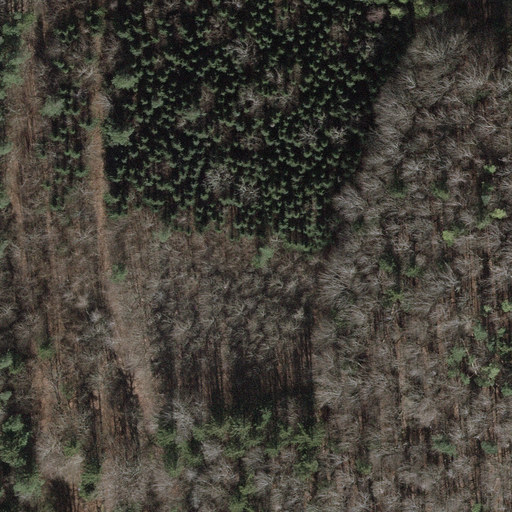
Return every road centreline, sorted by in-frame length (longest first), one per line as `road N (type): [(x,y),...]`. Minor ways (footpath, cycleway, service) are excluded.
road 1 (track): [(112,0),(102,131),(109,276),(179,511)]
road 2 (track): [(46,0),(15,211),(18,316),(55,511)]
